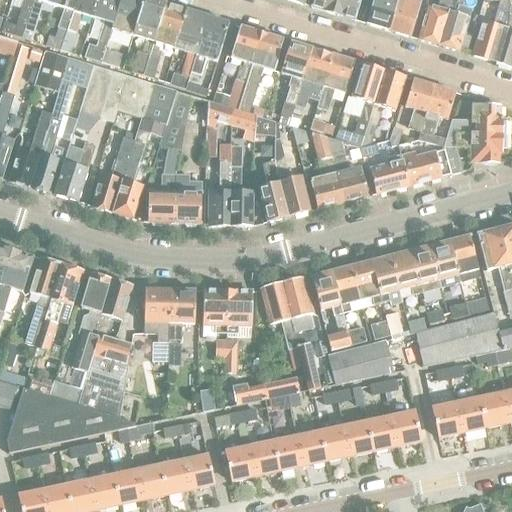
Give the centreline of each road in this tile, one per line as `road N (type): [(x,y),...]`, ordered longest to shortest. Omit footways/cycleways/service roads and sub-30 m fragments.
road 1 (residential): [(511,188),(260,255),(209,261),(136,254),(0,217)]
road 2 (residential): [(511,90),(217,0)]
road 3 (residential): [(511,469),(315,511)]
